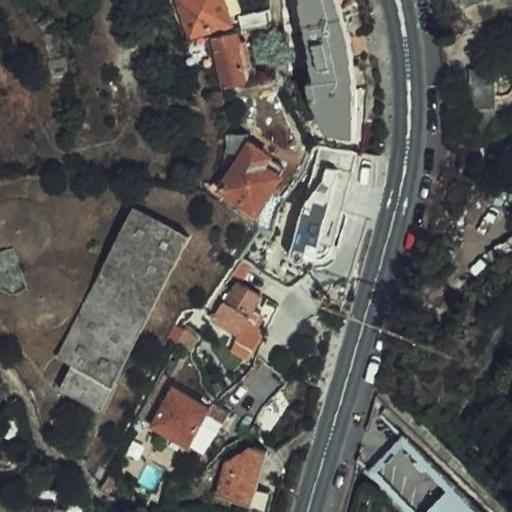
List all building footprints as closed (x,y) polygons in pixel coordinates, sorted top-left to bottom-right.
[(28,0),(39,32),(53,83),(72,77),(55,12),(47,0),(28,0)] [(230,19),(224,0),(182,0),(192,32),(205,29),(206,36),(210,35),(214,34),(272,21),(271,6),(241,13),(242,17),(230,19)] [(285,0),(287,20),(299,74),(298,105),(306,131),(312,139),(340,133),(344,134),(346,130),(356,128),(370,124),(373,87),(369,68),(359,61),(357,63),(355,64),(352,64),(343,31),(350,31),(353,30),(358,22),(355,7),(352,7),(350,0),(353,0),(285,0)] [(462,0),(465,8),(486,1),(485,0),(462,0)] [(272,21),(214,34),(226,88),(258,80),(250,38),(275,33),(272,21)] [(355,64),(350,31),(343,31),(352,64),(355,64)] [(185,40),(191,65),(215,60),(210,35),(206,36),(185,40)] [(461,110),(462,136),(479,138),(477,112),(496,111),(494,71),(469,72),(470,110),(461,110)] [(346,130),(344,134),(355,136),(356,128),(346,130)] [(210,189),(208,191),(214,195),(248,133),(227,135),(227,144),(225,153),(223,162),(219,171),(215,180),(210,189)] [(253,143),(223,190),(259,210),(286,164),(253,143)] [(309,162),(306,168),(315,170),(297,235),(335,246),(360,152),(314,144),(309,162)] [(137,206),(59,358),(75,366),(63,389),(102,409),(192,234),(137,206)] [(30,289),(16,249),(0,254),(0,277),(5,290),(15,295),(30,289)] [(242,285),(254,266),(238,259),(225,278),(232,281),(242,285)] [(223,281),(209,309),(215,312),(229,285),(223,281)] [(261,293),(242,285),(232,281),(229,285),(215,312),(212,319),(241,334),(239,339),(258,347),(267,327),(272,329),(282,302),(268,296),(256,322),(249,318),(261,293)] [(210,407),(174,389),(157,426),(192,442),(201,424),(204,420),(210,407)] [(208,422),(204,420),(201,424),(218,433),(234,408),(219,401),(208,422)] [(497,511),(408,430),(369,472),(411,511),(497,511)] [(253,504),(269,451),(250,446),(227,465),(218,495),(253,504)] [(0,503),(0,511),(33,511),(36,503),(0,503)] [(45,511),(46,504),(36,503),(33,511),(45,511)]
